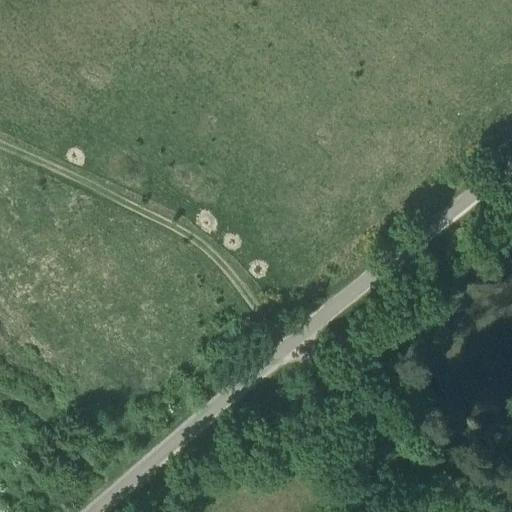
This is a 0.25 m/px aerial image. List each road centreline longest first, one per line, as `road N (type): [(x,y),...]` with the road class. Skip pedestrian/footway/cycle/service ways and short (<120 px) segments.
road 1 (track): [(0,148),(173,228),(232,274),(269,324),(296,340)]
road 2 (unclassified): [(296,340),(511,161)]
road 3 (unclassified): [(85,511),(296,340)]
road 4 (unclassified): [(478,511),(296,340)]
